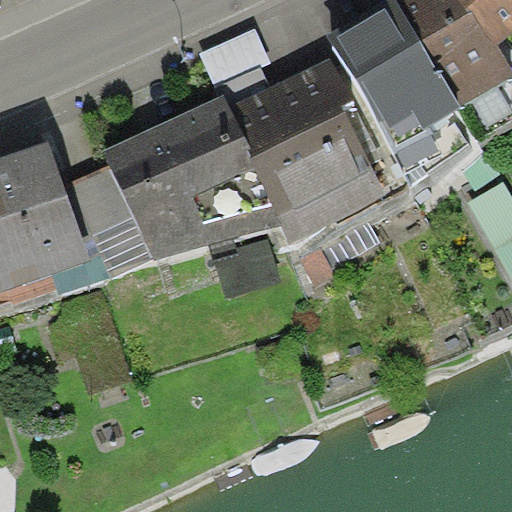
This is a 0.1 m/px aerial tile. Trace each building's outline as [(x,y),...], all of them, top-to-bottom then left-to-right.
[(511,36),(483,0),(438,0),(347,36),(356,54),(416,164),(511,112),(511,36)] [(511,0),(483,0),(511,36),(511,0)] [(416,164),(356,54),(258,86),(314,215),(424,170),(416,164)] [(314,215),(258,86),(136,131),(186,252),(314,215)] [(0,327),(138,281),(97,160),(0,193),(0,327)]
